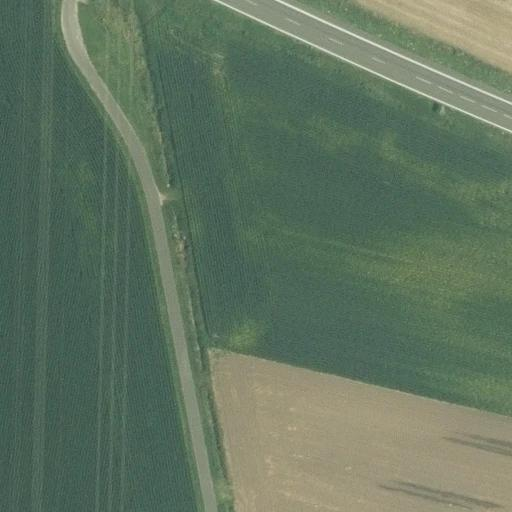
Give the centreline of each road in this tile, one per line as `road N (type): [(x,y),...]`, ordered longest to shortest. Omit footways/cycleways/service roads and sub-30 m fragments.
road 1 (unclassified): [(208,511),(151,202),(124,130),(73,43),(70,0)]
road 2 (secondary): [(511,122),(243,0)]
